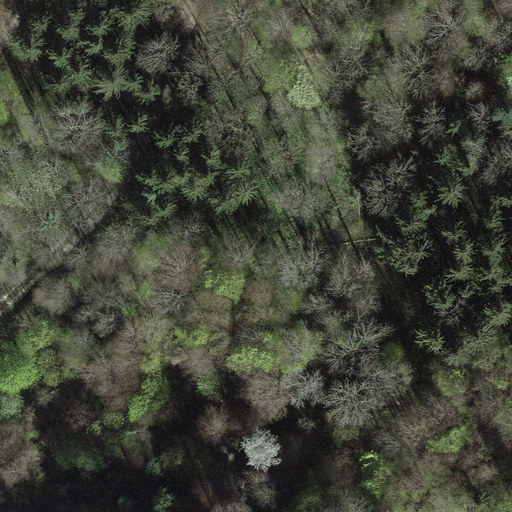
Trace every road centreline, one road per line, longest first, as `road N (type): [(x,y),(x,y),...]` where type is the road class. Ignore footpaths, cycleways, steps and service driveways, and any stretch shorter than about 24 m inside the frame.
road 1 (track): [(88,511),(219,395),(378,389),(494,329),(511,309)]
road 2 (track): [(193,0),(132,167),(75,242),(0,312)]
